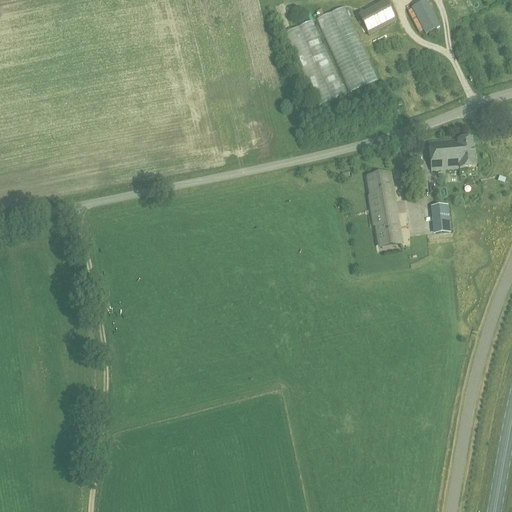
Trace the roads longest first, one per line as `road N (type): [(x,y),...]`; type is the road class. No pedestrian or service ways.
road 1 (unclassified): [(0,221),(314,157),(511,92)]
road 2 (track): [(77,205),(104,381),(90,511)]
road 3 (unclassified): [(450,511),(473,383),(511,266)]
